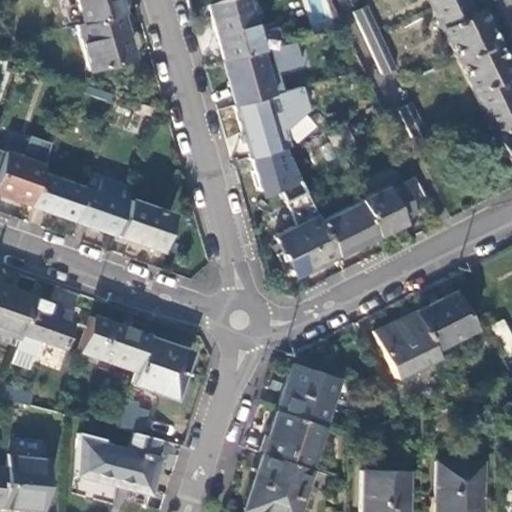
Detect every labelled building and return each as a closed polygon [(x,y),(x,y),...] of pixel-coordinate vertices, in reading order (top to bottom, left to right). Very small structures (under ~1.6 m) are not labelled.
[(114,0),(73,0),(80,24),(119,13),(114,0)] [(259,51),(247,7),(245,0),(220,0),(205,4),(209,18),(222,62),(259,51)] [(329,0),(303,0),(313,26),(336,18),(329,0)] [(466,0),(444,0),(430,7),(456,59),(495,40),(480,8),(472,11),(466,0)] [(352,12),(364,39),(377,32),(365,6),(352,12)] [(119,13),(80,24),(74,26),(87,70),(131,58),(119,13)] [(377,32),(364,39),(381,75),(394,69),(377,32)] [(495,40),(456,59),(482,112),(511,97),(511,91),(504,75),(511,72),(495,40)] [(259,51),(222,62),(234,105),(271,95),(259,51)] [(271,95),(234,105),(244,143),(292,130),(282,92),(271,95)] [(511,97),(482,112),(508,166),(511,164),(511,97)] [(397,109),(414,144),(427,138),(410,103),(397,109)] [(38,174),(51,138),(29,130),(19,157),(4,152),(0,162),(0,194),(27,204),(38,174)] [(349,143),(343,132),(326,136),(333,150),(349,143)] [(101,175),(87,170),(81,188),(70,218),(113,233),(125,199),(129,186),(100,177),(101,175)] [(38,174),(27,204),(70,218),(81,188),(38,174)] [(358,202),(374,235),(415,215),(398,179),(357,200),(358,202)] [(304,192),(284,202),(295,225),(272,236),(293,276),(335,255),(319,222),(304,192)] [(169,214),(125,199),(113,233),(156,249),(169,214)] [(335,255),(374,235),(358,202),(319,222),(335,255)] [(0,284),(0,332),(16,338),(32,296),(0,284)] [(451,292),(411,311),(430,349),(470,329),(451,292)] [(59,347),(71,313),(48,305),(49,302),(32,296),(16,338),(8,362),(25,368),(30,353),(32,354),(37,339),(59,347)] [(430,349),(411,311),(371,332),(394,377),(434,357),(430,349)] [(133,370),(145,336),(88,316),(77,350),(133,370)] [(511,344),(499,319),(485,326),(500,355),(511,348),(511,344)] [(133,370),(129,384),(172,399),(189,351),(145,336),(133,370)] [(288,364),(273,410),(320,426),(335,380),(288,364)] [(30,394),(0,385),(0,397),(27,404),(30,394)] [(140,413),(121,407),(114,427),(131,431),(134,432),(140,413)] [(320,426),(273,410),(259,453),(306,468),(320,426)] [(159,439),(134,432),(131,431),(126,449),(100,441),(101,439),(77,432),(74,473),(117,485),(114,495),(141,502),(159,439)] [(291,511),(306,468),(259,453),(244,498),(285,511),(291,511)] [(47,459),(5,454),(3,467),(0,493),(0,505),(41,510),(47,459)] [(432,511),(477,511),(480,463),(435,462),(432,511)] [(357,511),(401,511),(404,471),(359,470),(357,511)]
